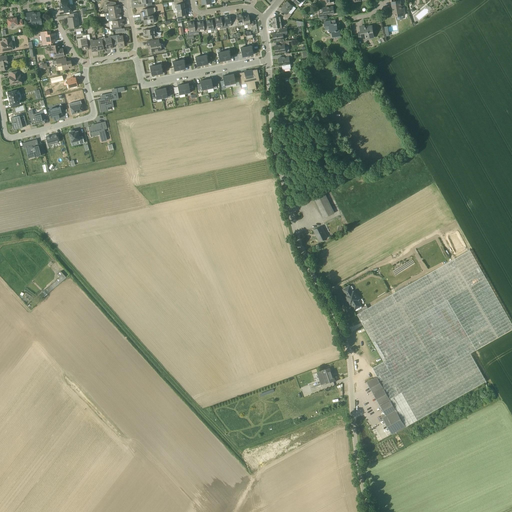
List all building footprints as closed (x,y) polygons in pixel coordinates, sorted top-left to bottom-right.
[(60,0),(61,2),(59,3),(60,10),(63,10),(64,13),(73,11),(72,5),(69,5),(68,0),(60,0)] [(177,10),(185,9),(184,3),(185,3),(184,0),(182,0),(174,2),(174,1),(172,2),(173,11),(177,10)] [(404,5),(401,6),(400,0),(391,2),(393,12),(390,12),(391,17),(405,15),(404,5)] [(119,4),(116,5),(115,2),(109,1),(109,3),(106,4),(107,9),(108,9),(109,12),(120,10),(119,4)] [(283,15),(288,19),(291,15),(288,12),(293,6),(287,1),(281,9),(285,13),(283,15)] [(333,6),(323,8),(324,13),(319,13),(320,19),(327,18),(327,15),(334,14),(333,6)] [(154,12),(153,12),(152,7),(143,9),(143,12),(140,12),(141,17),(155,15),(154,12)] [(185,9),(177,10),(177,12),(176,12),(178,24),(181,23),(181,19),(187,18),(187,14),(186,15),(185,9)] [(109,12),(105,13),(107,22),(109,22),(109,21),(112,21),(119,20),(119,17),(121,17),(120,10),(109,12)] [(40,12),(30,14),(30,13),(26,13),(27,20),(31,19),(31,22),(41,21),(40,12)] [(77,13),(69,14),(70,17),(67,18),(69,28),(79,27),(77,13)] [(283,15),(281,13),(279,17),(273,18),(274,28),(278,27),(282,27),(281,20),(288,19),(283,15)] [(237,21),(234,22),(235,26),(241,25),(241,24),(244,23),(243,16),(242,14),(236,15),(237,21)] [(22,19),(17,20),(16,17),(14,17),(13,15),(9,16),(9,18),(7,19),(8,26),(18,25),(18,26),(23,25),(22,19)] [(141,20),(143,20),(144,24),(154,23),(153,18),(155,18),(155,15),(141,17),(141,20)] [(246,15),(243,16),(244,23),(244,25),(247,25),(248,26),(254,25),(253,21),(250,21),(249,15),(246,15)] [(230,16),(224,17),(224,20),(225,26),(226,26),(229,26),(229,27),(231,27),(232,31),(235,31),(235,26),(234,22),(231,22),(230,16)] [(221,20),(221,17),(215,18),(215,22),(216,28),(220,27),(220,29),(226,28),(225,26),(224,20),(221,20)] [(112,24),(111,25),(112,30),(115,30),(118,29),(121,29),(121,26),(124,25),(123,19),(112,21),(112,24)] [(215,22),(212,23),(212,20),(206,21),(206,23),(207,30),(211,30),(211,31),(217,30),(216,28),(215,22)] [(340,29),(338,30),(337,23),(334,24),(334,23),(331,24),(331,20),(324,21),(325,31),(330,30),(330,31),(331,31),(332,38),(341,37),(340,29)] [(203,21),(197,22),(197,24),(198,32),(198,31),(202,31),(202,33),(208,32),(207,30),(207,27),(204,27),(203,21)] [(197,24),(194,25),(194,22),(188,23),(189,32),(188,32),(188,35),(186,35),(187,40),(194,39),(193,36),(199,35),(199,34),(198,31),(198,32),(197,24)] [(154,31),(156,30),(156,25),(147,27),(148,29),(144,30),(144,32),(143,32),(144,36),(148,35),(149,38),(155,37),(154,34),(155,34),(154,31)] [(374,35),(372,26),(364,27),(364,26),(360,26),(361,32),(358,32),(359,40),(365,39),(365,37),(374,35)] [(283,34),(288,33),(287,28),(282,29),(279,29),(280,32),(273,33),(274,41),(284,39),(283,34)] [(43,31),(40,32),(41,36),(45,35),(45,39),(42,40),(42,44),(47,43),(55,42),(55,39),(56,38),(55,33),(51,34),(50,30),(43,31)] [(119,34),(113,35),(114,39),(115,45),(118,44),(118,47),(125,46),(123,35),(119,36),(119,34)] [(87,40),(86,38),(86,35),(82,36),(83,38),(77,39),(78,48),(82,48),(82,50),(88,49),(87,40)] [(105,38),(106,46),(106,49),(113,48),(112,45),(115,45),(114,39),(113,35),(108,36),(108,38),(105,38)] [(10,37),(2,38),(3,42),(1,42),(3,51),(12,49),(10,37)] [(105,38),(105,37),(99,38),(99,39),(96,40),(97,51),(104,50),(103,47),(106,46),(105,38)] [(96,40),(92,40),(92,39),(87,40),(88,49),(91,49),(91,52),(97,51),(96,40)] [(160,43),(159,43),(159,40),(146,42),(148,49),(151,49),(151,52),(162,51),(160,43)] [(289,40),(281,42),(282,45),(274,46),(275,53),(286,52),(285,47),(290,46),(289,40)] [(63,48),(59,49),(59,44),(51,45),(52,47),(49,48),(44,48),(45,54),(54,52),(55,57),(64,56),(63,48)] [(290,59),(292,58),(292,53),(286,54),(286,57),(279,58),(280,65),(282,65),(283,70),(291,68),(290,64),(290,59)] [(6,55),(0,56),(0,63),(1,70),(8,69),(7,63),(8,63),(6,55)] [(68,68),(72,67),(70,61),(66,61),(66,58),(56,60),(57,66),(58,66),(58,70),(63,70),(68,69),(68,68)] [(122,66),(124,79),(134,77),(131,64),(122,66)] [(97,84),(98,89),(105,88),(104,79),(99,80),(98,75),(108,73),(107,68),(95,71),(95,73),(92,74),(93,78),(91,79),(92,82),(94,82),(94,85),(97,84)] [(252,70),(252,73),(249,74),(251,86),(255,85),(254,79),(259,78),(257,68),(252,70)] [(20,75),(19,71),(10,73),(11,79),(9,79),(10,85),(22,83),(20,75)] [(249,74),(245,74),(244,71),(239,72),(241,82),(246,81),(247,87),(251,86),(249,74)] [(74,77),(66,79),(67,82),(66,82),(68,86),(72,85),(72,84),(76,83),(74,77)] [(16,90),(7,92),(11,106),(19,104),(16,90)] [(102,99),(98,99),(97,100),(98,100),(100,112),(105,111),(107,111),(106,108),(106,107),(110,106),(112,105),(111,99),(116,98),(116,96),(116,93),(116,92),(112,93),(101,95),(102,99)] [(324,96),(320,95),(319,99),(326,101),(328,97),(327,97),(328,94),(325,93),(324,96)] [(70,106),(72,114),(83,111),(81,104),(76,105),(76,102),(69,104),(70,106)] [(58,115),(61,114),(60,111),(63,111),(61,105),(59,106),(59,109),(49,112),(50,117),(53,117),(54,120),(59,119),(58,115)] [(42,107),(38,108),(38,109),(31,111),(30,107),(26,108),(30,123),(38,120),(38,119),(41,118),(41,116),(44,115),(42,107)] [(19,128),(22,127),(21,122),(25,121),(24,116),(20,117),(19,116),(15,117),(16,120),(11,121),(13,129),(19,128)] [(92,124),(88,125),(89,131),(98,129),(101,140),(106,139),(104,127),(106,127),(105,120),(92,123),(92,124)] [(69,132),(68,132),(71,142),(78,140),(79,144),(84,143),(82,136),(79,137),(77,131),(74,132),(74,130),(73,131),(72,130),(69,131),(69,132)] [(59,141),(57,134),(46,136),(48,144),(59,141)] [(34,153),(35,157),(41,155),(37,139),(22,143),(24,148),(26,148),(27,155),(34,153)] [(323,191),(312,197),(323,218),(334,213),(323,191)] [(321,226),(313,230),(319,242),(327,238),(321,226)] [(364,310),(357,314),(384,361),(372,368),(377,376),(367,381),(367,382),(380,405),(385,413),(383,415),(379,417),(381,421),(382,421),(384,420),(392,434),(415,421),(458,397),(486,380),(470,353),(474,351),(511,328),(511,324),(470,250),(433,271),(419,279),(396,292),(393,294),(368,308),(364,310)] [(66,277),(61,271),(57,274),(60,277),(44,290),(45,291),(37,297),(39,299),(36,301),(32,299),(31,301),(36,304),(47,294),(66,277)] [(354,291),(353,292),(349,286),(343,289),(346,295),(345,296),(350,304),(351,304),(355,310),(361,306),(358,300),(359,299),(354,291)] [(329,368),(317,372),(320,381),(322,381),(323,384),(326,383),(327,383),(335,380),(333,376),(332,376),(329,368)]
